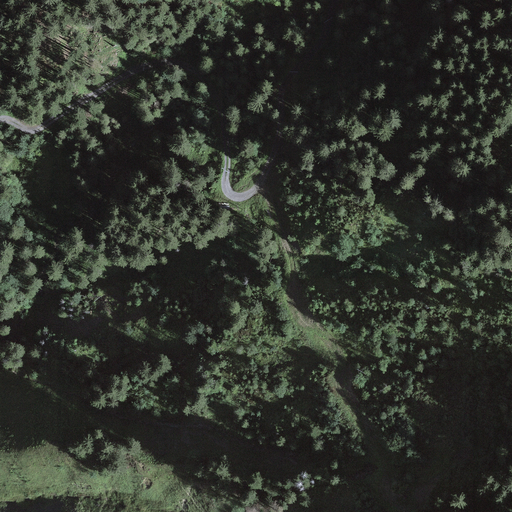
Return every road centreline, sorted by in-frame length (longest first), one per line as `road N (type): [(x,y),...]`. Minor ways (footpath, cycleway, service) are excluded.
road 1 (track): [(0,117),(36,128),(139,67),(179,60),(214,92),(227,190),(243,196),(264,175),(290,83),(336,0)]
road 2 (track): [(261,179),(288,256),(293,305),(325,342),(356,404)]
